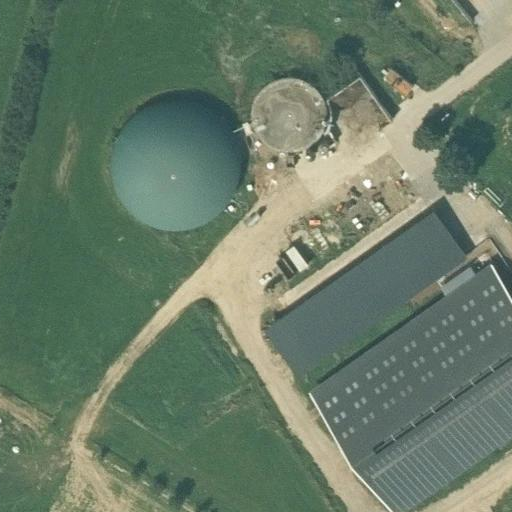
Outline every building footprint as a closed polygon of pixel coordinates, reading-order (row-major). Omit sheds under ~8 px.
[(364,72),(334,93),(343,106),(356,98),(376,127),(393,115),(364,72)] [(320,135),(325,124),(327,112),(325,101),(319,91),(311,83),(301,78),(291,76),(280,77),(271,81),(262,87),(256,95),(252,105),(251,118),(255,130),(263,141),(273,148),(286,151),(299,150),(311,145),(320,135)] [(158,226),(173,228),(189,227),(204,222),(218,213),(229,201),(237,187),(241,172),(241,156),(238,140),(230,125),(219,112),(205,103),(190,98),(173,96),(157,99),(141,106),(128,116),(118,129),(112,143),(109,158),(110,173),(114,187),(121,200),(131,212),(144,220),(158,226)] [(376,228),(390,218),(365,186),(352,196),(376,228)] [(315,361),(458,258),(422,208),(279,311),(315,361)] [(298,223),(303,230),(320,216),(314,209),(298,223)] [(511,430),(511,297),(491,268),(314,393),(398,511),(511,430)]
